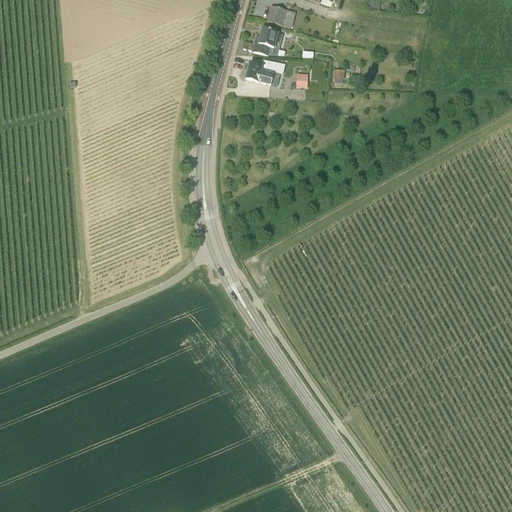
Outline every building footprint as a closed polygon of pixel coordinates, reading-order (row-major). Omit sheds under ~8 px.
[(368,0),(366,9),(372,10),(375,0),(374,0),(368,0)] [(286,12),(271,8),(267,23),(282,27),(286,12)] [(256,38),(252,54),(268,58),(270,49),(273,50),(275,43),(280,44),(282,36),(277,35),(278,35),(270,33),(271,32),(262,30),(260,39),(256,38)] [(249,64),(245,81),(270,87),(273,76),(260,73),(261,68),(249,64)] [(297,89),(307,89),(308,72),(297,71),(297,89)] [(344,72),(333,71),(332,80),(344,81),(344,72)]
